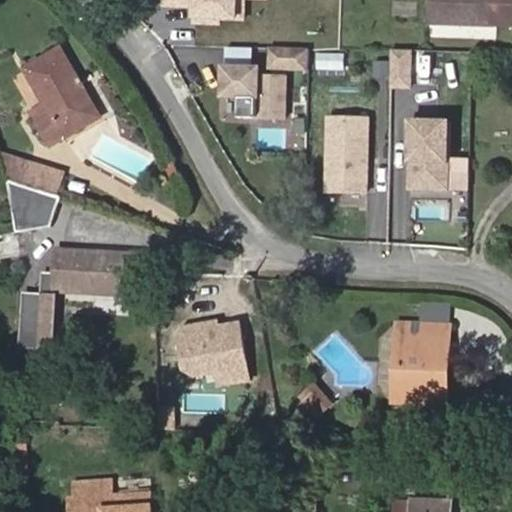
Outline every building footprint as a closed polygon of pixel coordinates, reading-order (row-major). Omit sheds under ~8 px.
[(511,0),(429,0),(429,23),(511,25),(511,0)] [(95,115),(79,87),(82,85),(61,48),(25,69),(45,103),(31,111),(51,146),(67,137),(65,132),(95,115)] [(314,73),(315,49),(275,48),(274,72),(314,73)] [(418,90),(419,51),(395,50),(394,89),(418,90)] [(295,77),(271,76),(271,68),(229,67),(228,100),(260,101),(259,122),(294,123),(295,77)] [(67,137),(101,117),(82,85),(79,87),(95,115),(65,132),(67,137)] [(376,119),(331,118),(329,194),(374,195),(376,119)] [(310,135),(310,120),(300,120),(299,134),(310,135)] [(459,123),(416,122),(414,192),(457,193),(459,123)] [(29,185),(35,165),(3,154),(8,178),(8,179),(29,185)] [(57,195),(64,174),(35,165),(29,185),(57,195)] [(52,228),(63,198),(8,180),(17,233),(52,228)] [(140,264),(140,256),(59,251),(57,276),(46,275),(44,296),(26,295),(22,345),(53,347),(57,290),(138,295),(139,277),(140,264)] [(152,277),(152,264),(140,264),(139,277),(152,277)] [(410,323),(410,307),(398,307),(398,322),(410,323)] [(448,406),(450,371),(440,370),(441,345),(451,346),(453,309),(422,308),(421,324),(410,323),(398,322),(397,343),(402,343),(400,367),(395,367),(394,403),(448,406)] [(450,371),(451,346),(441,345),(440,370),(450,371)] [(334,404),(315,383),(299,398),(319,419),(334,404)] [(319,511),(318,445),(291,446),(291,454),(292,511),(319,511)] [(291,454),(291,446),(269,446),(269,454),(291,454)] [(154,511),(153,494),(115,497),(114,481),(75,484),(76,499),(72,499),(72,511),(154,511)] [(452,511),(453,501),(413,500),(413,503),(412,511),(452,511)] [(412,511),(413,503),(397,502),(396,511),(412,511)]
